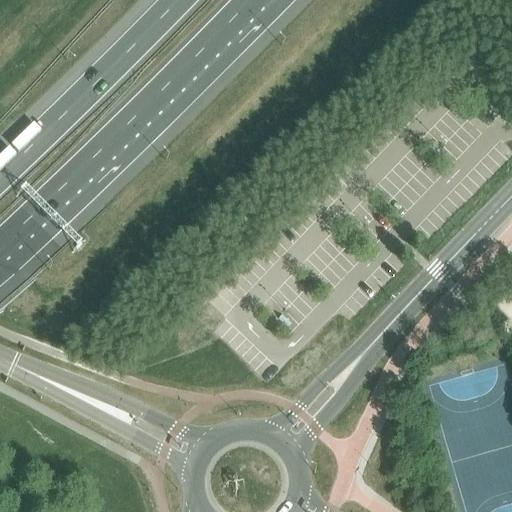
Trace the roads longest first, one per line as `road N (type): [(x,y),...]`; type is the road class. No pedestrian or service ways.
road 1 (motorway): [(0,255),(258,0)]
road 2 (motorway): [(179,0),(0,174)]
road 3 (secondary): [(350,369),(511,198)]
